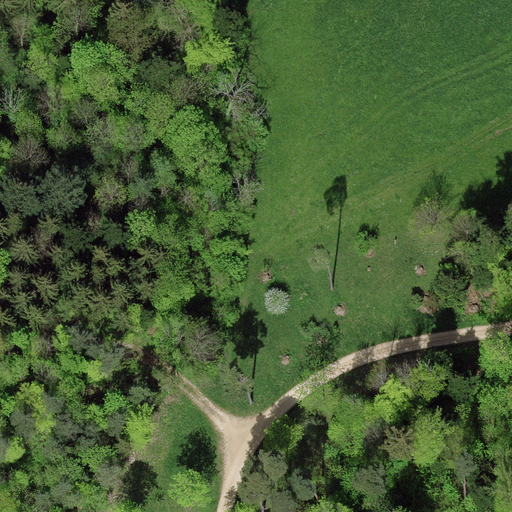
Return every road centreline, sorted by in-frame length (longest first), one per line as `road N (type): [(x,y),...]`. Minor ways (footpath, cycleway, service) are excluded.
road 1 (track): [(511,328),(391,349),(326,377),(283,406),(246,447),(226,511)]
road 2 (track): [(246,447),(134,339),(111,331),(0,342)]
